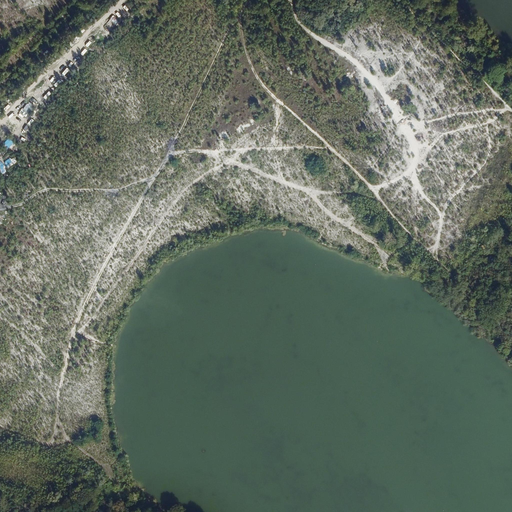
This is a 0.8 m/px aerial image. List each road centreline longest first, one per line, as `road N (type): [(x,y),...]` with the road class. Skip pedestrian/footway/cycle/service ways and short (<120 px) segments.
road 1 (track): [(0,425),(45,442),(60,436),(72,339),(249,0)]
road 2 (track): [(72,339),(193,184),(230,165),(385,208),(446,271)]
road 3 (track): [(385,208),(250,69),(239,16)]
road 4 (track): [(0,110),(119,0)]
